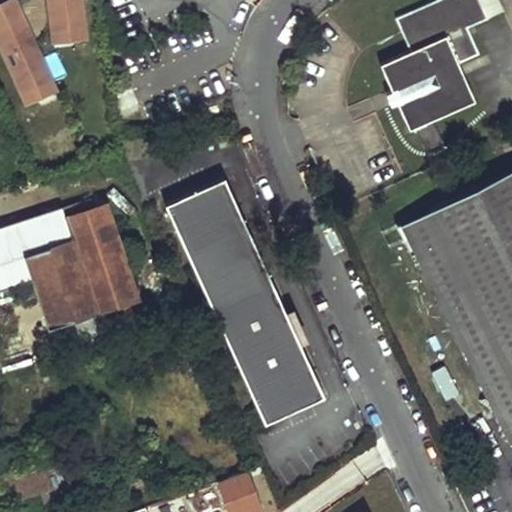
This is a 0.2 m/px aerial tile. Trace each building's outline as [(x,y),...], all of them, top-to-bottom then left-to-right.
[(16,0),(2,0),(0,1),(0,46),(27,106),(58,92),(16,0)] [(81,0),(45,0),(51,44),(86,40),(81,0)] [(484,17),(476,0),(432,0),(392,18),(405,49),(377,62),(386,82),(392,79),(402,103),(397,105),(407,128),(414,124),(424,149),(441,141),(430,117),(474,98),(457,60),(478,51),(466,26),(484,17)] [(497,0),(476,0),(484,17),(502,9),(497,0)] [(511,169),(487,182),(511,236),(511,169)] [(285,309),(221,175),(162,204),(266,420),(325,392),(300,339),(304,337),(290,307),(285,309)] [(511,236),(487,182),(403,226),(510,439),(511,438),(511,236)] [(138,296),(107,201),(68,214),(65,204),(0,224),(0,289),(34,278),(49,326),(138,296)] [(0,482),(1,485),(14,481),(19,497),(40,490),(52,486),(47,473),(58,469),(53,454),(0,471),(0,482)] [(225,511),(260,511),(252,471),(219,478),(225,511)] [(52,486),(40,490),(45,507),(96,490),(91,473),(52,486)]
